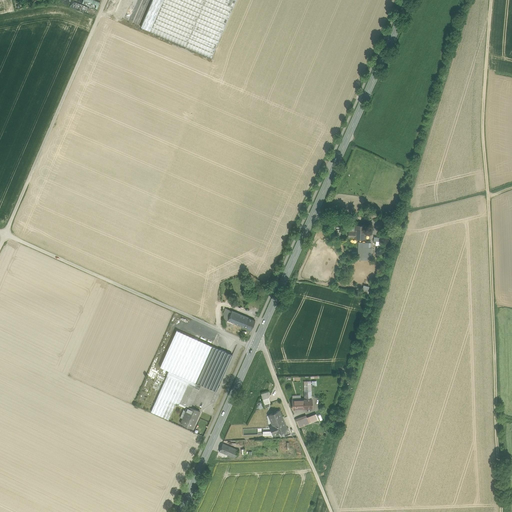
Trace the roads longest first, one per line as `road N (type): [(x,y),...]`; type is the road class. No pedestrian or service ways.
road 1 (track): [(492,0),(483,124),(501,511)]
road 2 (primary): [(254,346),(409,0)]
road 3 (track): [(254,346),(0,232)]
road 4 (track): [(105,0),(0,246)]
road 5 (residential): [(331,511),(264,350),(254,346)]
road 6 (primary): [(180,511),(254,346)]
